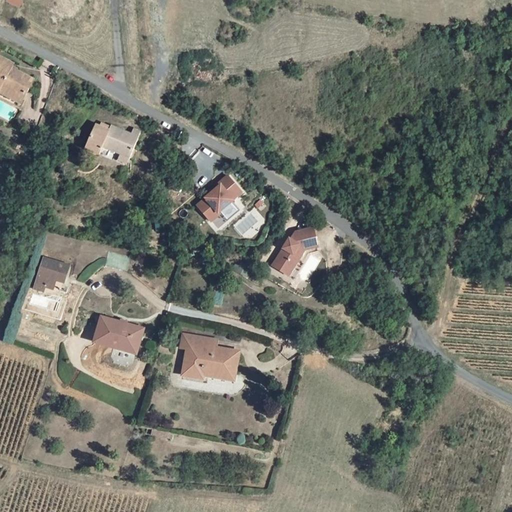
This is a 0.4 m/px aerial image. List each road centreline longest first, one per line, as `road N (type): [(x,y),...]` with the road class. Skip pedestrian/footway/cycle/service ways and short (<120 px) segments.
road 1 (unclassified): [(511,398),(428,350),(399,280),(364,241),(250,163),(0,31)]
road 2 (track): [(428,350),(452,251),(511,124)]
road 3 (track): [(87,287),(53,361),(0,342)]
